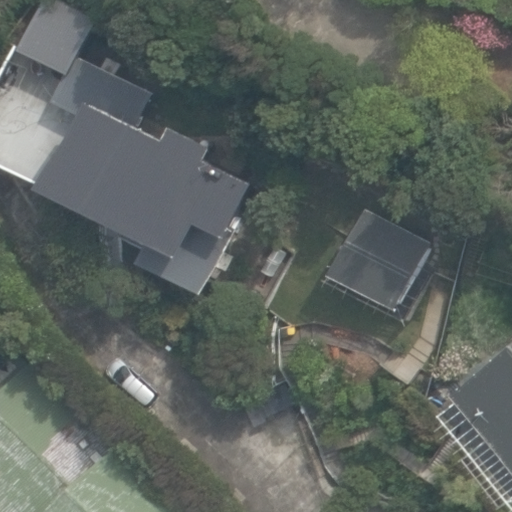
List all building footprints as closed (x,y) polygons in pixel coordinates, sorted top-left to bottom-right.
[(149,264),(214,295),(267,184),(218,160),(225,148),(184,128),(178,140),(143,123),(158,92),(88,58),(107,20),(65,0),(53,0),(30,48),(19,43),(1,81),(0,80),(0,160),(162,238),(149,264)] [(349,235),(334,280),(399,300),(413,255),(349,235)] [(0,508),(3,511),(207,511),(130,436),(127,439),(41,355),(32,364),(11,343),(0,354),(0,508)] [(511,350),(458,392),(511,462),(511,350)] [(279,466),(321,445),(283,369),(241,390),(279,466)]
